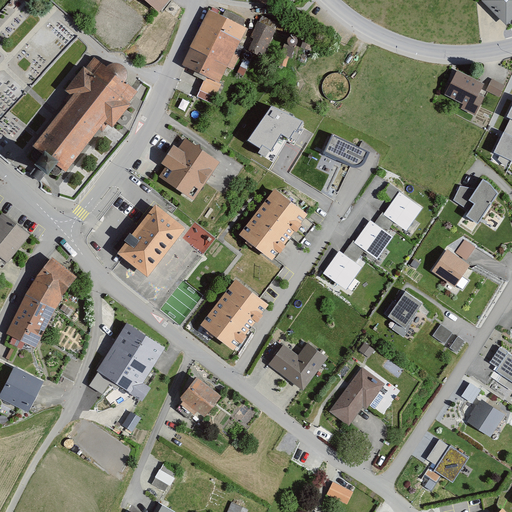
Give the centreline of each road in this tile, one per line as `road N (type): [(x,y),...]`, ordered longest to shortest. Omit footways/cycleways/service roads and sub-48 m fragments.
road 1 (residential): [(64,232),(128,156),(156,108),(195,0)]
road 2 (residential): [(102,275),(97,335),(72,405),(10,511)]
road 3 (residential): [(379,487),(511,297)]
road 4 (tertiary): [(329,0),(415,47),(481,52),(511,45)]
road 5 (residential): [(235,379),(295,277),(331,235),(325,218)]
road 6 (residential): [(193,347),(130,494),(148,503)]
road 7 (residential): [(235,379),(379,487)]
road 8 (residential): [(57,225),(0,333)]
